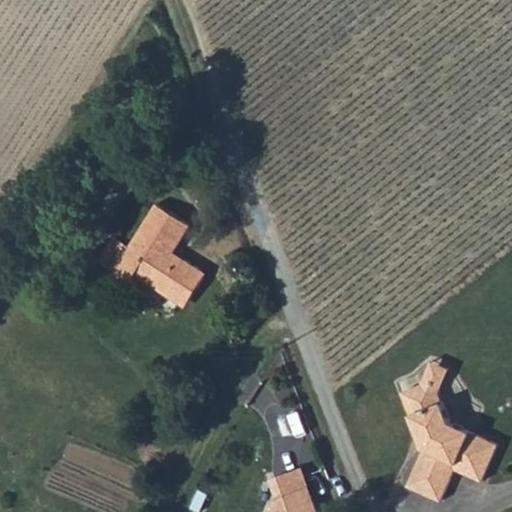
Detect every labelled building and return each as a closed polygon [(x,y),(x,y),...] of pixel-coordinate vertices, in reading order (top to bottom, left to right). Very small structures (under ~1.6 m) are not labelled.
[(151,260),(141,276),(180,300),(191,300),(204,278),(201,268),(174,251),(192,222),(162,203),(133,248),(151,260)] [(151,260),(133,248),(120,240),(105,263),(137,282),(141,276),(151,260)] [(455,368),(438,358),(425,381),(431,379),(439,383),(442,390),(455,368)] [(425,381),(404,389),(425,446),(407,483),(440,499),(455,467),(482,481),(500,445),(453,421),(442,390),(439,383),(431,379),(425,381)] [(318,511),(303,467),(274,476),(281,497),(274,511),(318,511)]
